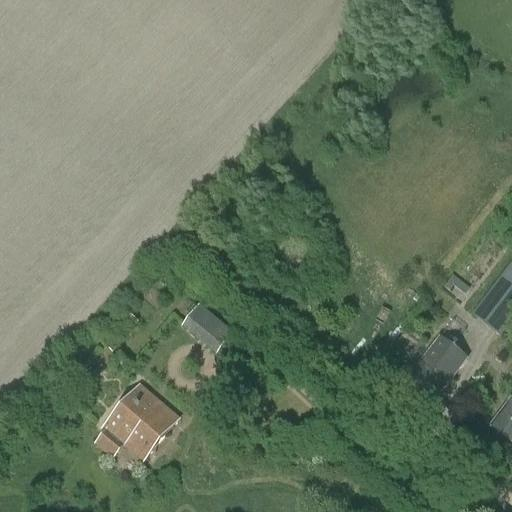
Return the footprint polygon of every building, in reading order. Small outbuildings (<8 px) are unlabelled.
[(511,265),(473,316),(501,338),(511,323),(511,265)] [(182,328),(217,357),(234,336),(199,307),(182,328)] [(101,345),(113,355),(128,337),(116,328),(101,345)] [(425,386),(412,403),(426,414),(471,358),(443,336),(412,376),(425,386)] [(229,373),(218,394),(253,414),(265,393),(229,373)] [(407,384),(403,389),(410,394),(413,389),(407,384)] [(181,422),(140,387),(101,432),(123,451),(124,449),(143,466),(181,422)] [(511,402),(492,428),(511,442),(511,402)]
